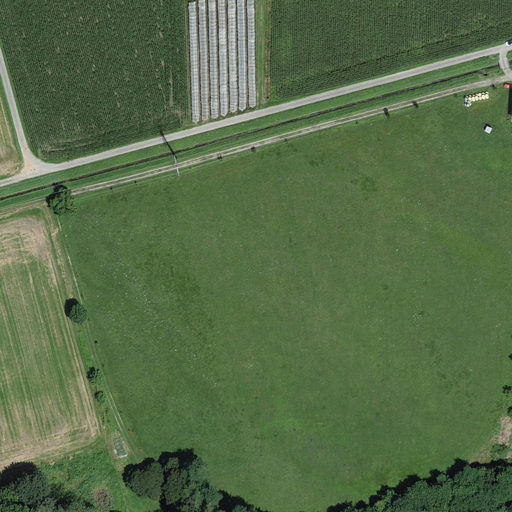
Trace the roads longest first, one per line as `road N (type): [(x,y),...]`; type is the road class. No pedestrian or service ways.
road 1 (unclassified): [(511,46),(31,174),(0,62)]
road 2 (track): [(0,212),(507,77)]
